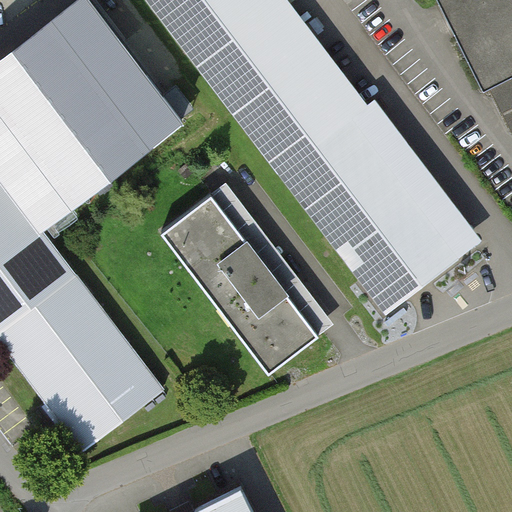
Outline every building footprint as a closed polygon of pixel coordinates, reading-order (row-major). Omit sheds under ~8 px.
[(93,0),(89,0),(0,66),(0,341),(88,454),(171,390),(41,224),(184,116),(93,0)] [(284,0),(146,0),(392,313),(422,290),(485,241),(373,98),(366,104),(284,0)] [(511,0),(440,0),(484,86),(489,84),(511,129),(511,0)] [(214,192),(162,233),(271,371),(323,330),(214,192)] [(254,511),(242,487),(192,511),(254,511)]
